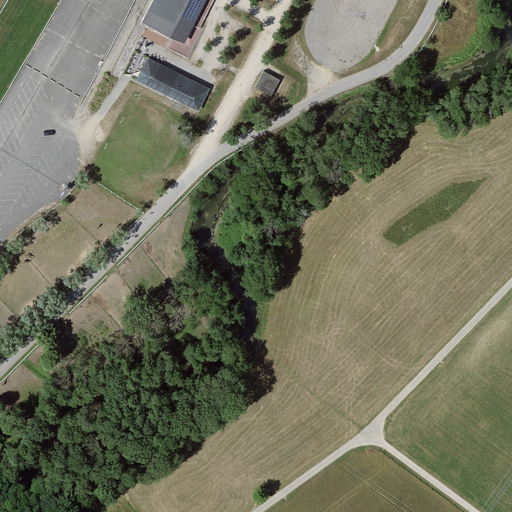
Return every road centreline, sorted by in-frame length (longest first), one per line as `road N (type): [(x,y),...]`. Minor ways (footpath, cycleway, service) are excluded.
road 1 (track): [(258,511),(367,432),(511,282)]
road 2 (track): [(191,177),(285,0)]
road 3 (track): [(367,432),(474,511)]
